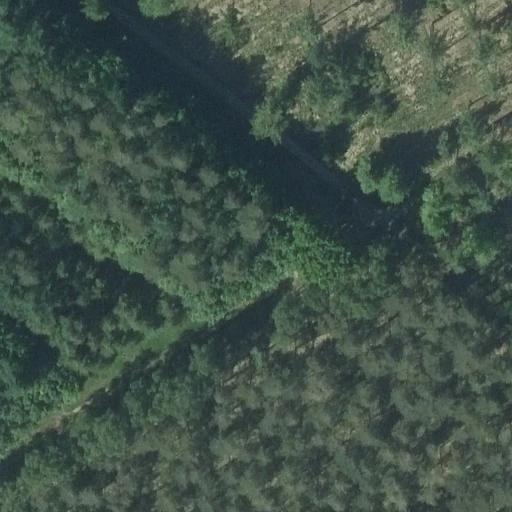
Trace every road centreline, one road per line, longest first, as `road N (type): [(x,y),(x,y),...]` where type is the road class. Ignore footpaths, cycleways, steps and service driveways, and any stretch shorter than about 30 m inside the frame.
road 1 (track): [(0,445),(378,211)]
road 2 (unknown): [(91,0),(378,211)]
road 3 (unknown): [(511,309),(378,211)]
road 4 (track): [(378,211),(511,128)]
